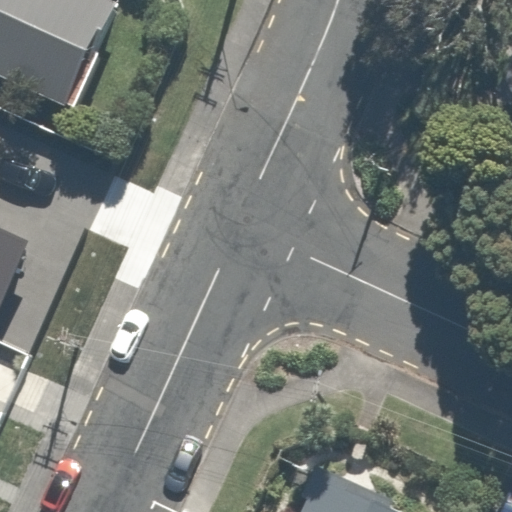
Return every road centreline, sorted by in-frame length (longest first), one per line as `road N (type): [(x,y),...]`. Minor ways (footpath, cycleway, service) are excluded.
road 1 (residential): [(110,511),(241,220)]
road 2 (residential): [(241,220),(511,346)]
road 3 (residential): [(241,220),(304,86),(330,0)]
